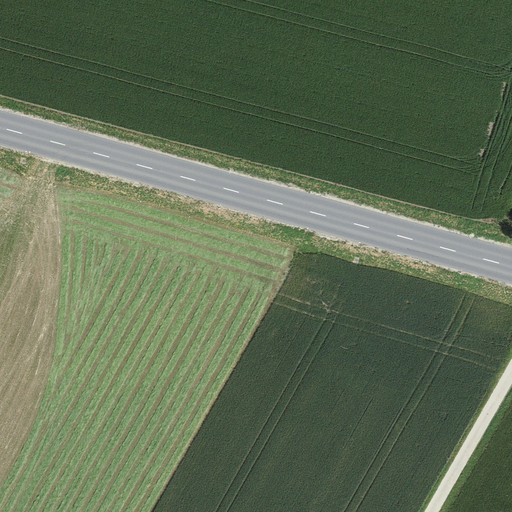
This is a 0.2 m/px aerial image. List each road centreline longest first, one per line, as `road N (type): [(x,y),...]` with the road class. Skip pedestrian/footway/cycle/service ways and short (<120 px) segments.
road 1 (tertiary): [(0,127),(511,264)]
road 2 (track): [(511,369),(430,511)]
